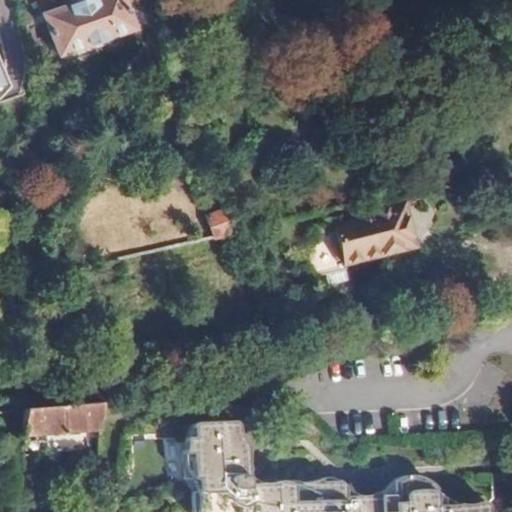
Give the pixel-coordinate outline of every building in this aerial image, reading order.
[(121,0),(84,0),(42,14),(57,57),(132,30),(121,0)] [(310,230),(307,236),(307,250),(302,251),(304,260),(293,263),(298,280),(324,273),(343,268),(341,264),(410,244),(400,203),(372,210),(373,216),(331,227),(329,219),(323,220),(319,222),(313,226),(310,230)] [(224,212),(203,218),(209,237),(231,231),(224,212)] [(343,268),(324,273),(328,286),(346,281),(343,268)] [(280,315),(262,321),(273,351),(289,347),(288,341),(290,340),(280,315)] [(97,403),(23,409),(16,457),(94,450),(97,403)] [(182,473),(190,472),(192,511),(201,510),(201,511),(472,511),(473,511),(473,500),(472,493),(467,494),(454,494),(443,492),(433,488),(432,496),(425,497),(423,477),(419,474),(414,471),(407,470),(398,470),(388,474),(381,479),(381,487),(366,488),(365,486),(360,488),(353,488),(342,487),(335,484),(326,479),(322,476),(309,477),(310,475),(307,474),(303,475),(293,478),(278,479),(274,479),(268,478),(253,478),(253,481),(239,481),(239,471),(236,464),(233,458),(235,453),(235,446),(231,441),(226,434),(224,428),(223,420),(219,417),(181,420),(182,438),(174,438),(173,450),(181,449),(182,473)]
